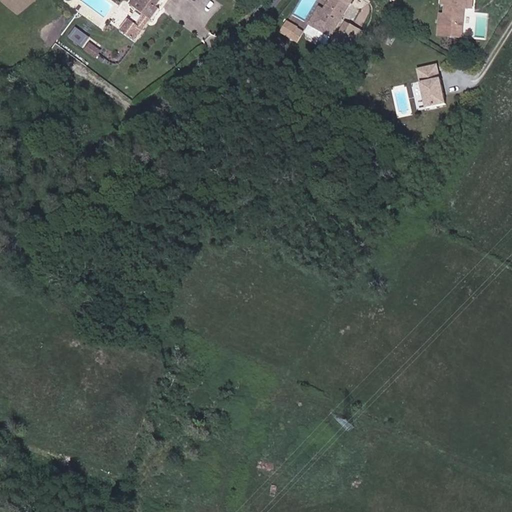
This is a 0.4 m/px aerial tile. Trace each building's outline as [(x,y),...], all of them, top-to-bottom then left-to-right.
[(127,20),(119,32),(135,43),(143,31),(142,31),(149,21),(150,21),(158,10),(155,8),(160,0),(132,0),(128,6),(143,16),(136,26),(127,20)] [(436,0),(436,8),(441,9),(440,19),(439,28),(435,28),(434,40),(458,41),(460,17),(458,15),(458,13),(460,11),(469,12),(469,0),(436,0)] [(305,31),(326,43),(344,13),(329,4),(320,20),(314,16),(305,31)] [(340,36),(345,39),(350,31),(344,28),(340,36)] [(345,54),(350,57),(361,38),(350,31),(345,39),(340,36),(326,59),(338,66),(345,54)] [(283,44),(292,50),(298,41),(289,35),(283,44)] [(389,50),(393,42),(387,38),(382,46),(389,50)] [(94,59),(99,53),(89,46),(85,52),(94,59)] [(444,109),(439,87),(439,85),(419,89),(424,114),(444,109)]
